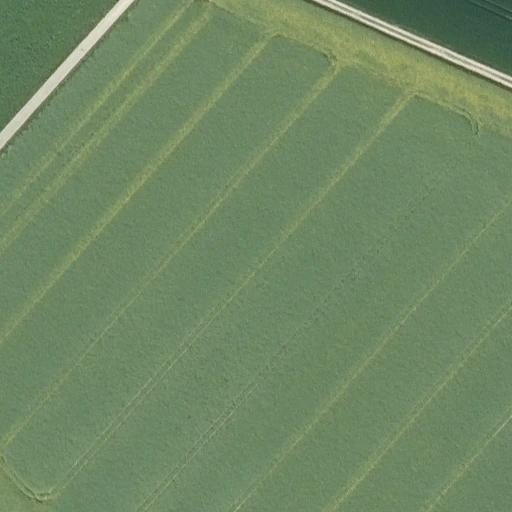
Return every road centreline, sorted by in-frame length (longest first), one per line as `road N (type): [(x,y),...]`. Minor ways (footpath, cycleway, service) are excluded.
road 1 (track): [(511,83),(321,0)]
road 2 (track): [(0,144),(127,0)]
